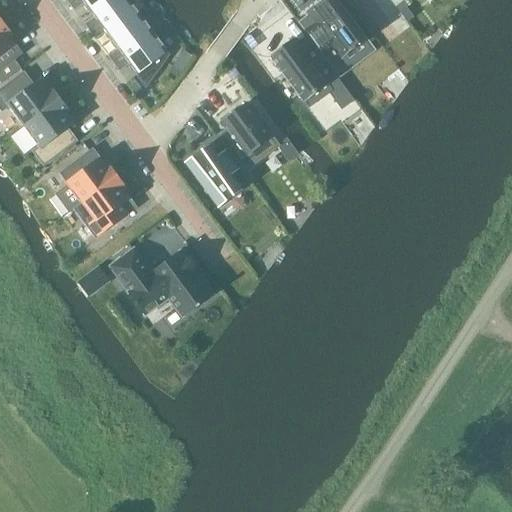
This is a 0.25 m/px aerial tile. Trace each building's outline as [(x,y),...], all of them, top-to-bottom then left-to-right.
[(102,0),(72,0),(68,3),(74,11),(83,4),(88,11),(102,0)] [(130,2),(127,0),(102,0),(88,11),(93,17),(83,24),(89,32),(130,2)] [(334,0),(324,0),(307,13),(314,22),(305,30),(339,76),(350,68),(342,57),(351,50),(352,51),(355,49),(354,47),(365,40),(334,0)] [(89,32),(95,40),(105,33),(109,40),(140,17),(130,2),(89,32)] [(153,34),(140,17),(109,40),(116,49),(107,56),(113,64),(153,34)] [(0,24),(0,69),(21,54),(10,39),(13,37),(2,23),(0,24)] [(169,55),(153,34),(113,64),(119,72),(128,65),(145,88),(169,55)] [(327,63),(308,37),(298,45),(294,39),(270,57),(282,73),(281,74),(288,83),(288,82),(292,87),(292,88),(298,97),(299,96),(308,109),(332,91),(317,70),(327,63)] [(24,73),(0,90),(0,108),(2,111),(9,106),(24,126),(60,100),(49,85),(46,87),(41,80),(33,86),(24,73)] [(39,146),(33,151),(44,165),(76,141),(66,128),(72,124),(67,116),(70,114),(60,100),(24,126),(39,146)] [(217,136),(243,172),(278,146),(262,124),(263,123),(257,116),(256,116),(247,104),(223,122),(228,128),(217,136)] [(208,145),(184,163),(218,208),(242,190),(230,175),(239,169),(225,150),(217,156),(208,145)] [(103,164),(92,150),(60,174),(81,203),(117,177),(106,162),(103,164)] [(128,191),(117,177),(81,203),(74,209),(95,238),(135,208),(124,193),(128,191)] [(133,250),(111,267),(130,292),(128,292),(135,302),(133,303),(136,307),(138,305),(145,315),(168,297),(182,316),(194,306),(196,308),(199,306),(198,304),(211,294),(197,276),(198,275),(182,253),(181,254),(180,253),(151,274),(133,250)]
